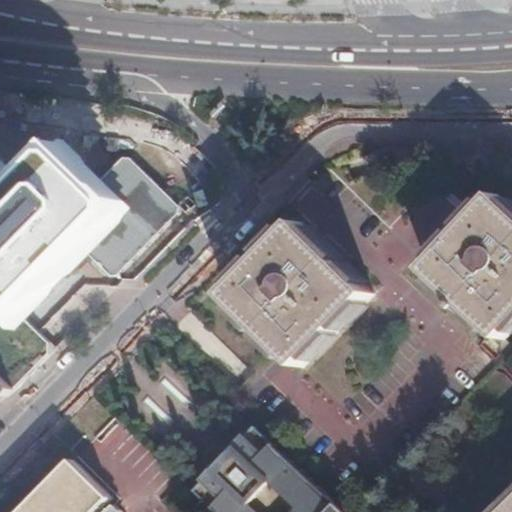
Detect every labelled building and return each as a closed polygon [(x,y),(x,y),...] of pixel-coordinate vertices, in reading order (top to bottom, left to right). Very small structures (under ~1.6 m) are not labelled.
[(111,275),(118,275),(180,211),(180,204),(130,156),(122,156),(100,179),(100,182),(104,185),(99,190),(118,207),(81,246),(111,275)] [(0,292),(19,311),(81,246),(118,207),(99,190),(65,157),(12,213),(0,201),(0,173),(1,173),(0,171),(0,292)] [(511,330),(511,207),(499,195),(429,267),(504,339),(511,330)] [(301,222),(230,295),(304,366),(375,294),(301,222)] [(0,385),(11,395),(57,347),(50,340),(19,311),(0,292),(0,385)] [(0,406),(11,395),(0,385),(0,406)] [(349,511),(259,426),(226,461),(198,491),(219,511),(349,511)] [(101,511),(115,499),(75,460),(23,511),(101,511)] [(381,505),(388,511),(394,507),(386,499),(381,505)]
